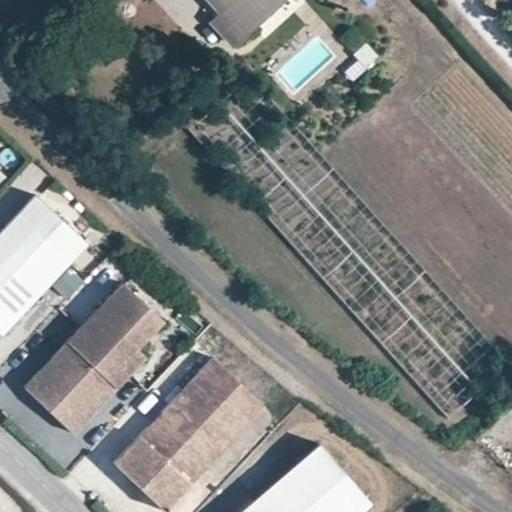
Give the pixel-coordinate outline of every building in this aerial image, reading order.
[(206,0),(219,14),(209,22),(234,49),(289,0),(206,0)] [(354,53),(366,70),(381,60),(369,43),(354,53)] [(34,194),(0,229),(0,332),(85,242),(34,194)] [(134,347),(161,319),(122,282),(23,386),(71,432),(143,355),(134,347)] [(163,511),(263,404),(212,356),(112,462),(163,511)] [(326,449),(252,511),(366,511),(374,505),(326,449)]
